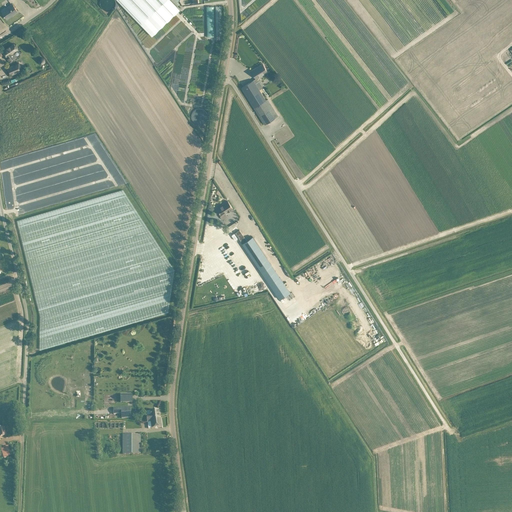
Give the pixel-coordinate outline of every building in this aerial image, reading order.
[(117,0),(152,36),(179,9),(170,0),(117,0)] [(5,16),(7,19),(18,11),(12,4),(1,11),(4,15),(4,16),(5,16)] [(218,5),(210,5),(210,35),(218,35),(218,33),(224,33),(224,4),(218,4),(218,5)] [(14,56),(12,53),(17,49),(14,43),(3,51),(7,56),(9,59),(14,56)] [(9,76),(14,74),(22,71),(19,63),(7,67),(9,72),(8,72),(9,76)] [(268,99),(266,100),(259,89),(263,87),(259,81),(260,80),(259,77),(268,71),(266,68),(263,64),(257,68),(256,67),(251,70),(256,78),(241,87),(244,92),(255,108),(265,125),(279,115),(268,99)] [(217,208),(221,215),(232,208),(228,201),(217,208)] [(235,232),(280,299),(290,292),(252,236),(247,240),(239,230),(235,232)] [(121,403),(133,402),(133,394),(120,394),(121,403)] [(122,417),(131,417),(130,407),(114,408),(114,414),(122,413),(122,417)] [(147,415),(146,416),(147,417),(147,419),(147,423),(148,423),(148,429),(152,428),(162,427),(160,418),(159,418),(158,410),(153,411),(150,411),(147,412),(147,415)] [(123,454),(136,454),(141,454),(141,435),(123,435),(123,454)] [(5,452),(2,452),(4,458),(12,456),(10,450),(9,447),(4,448),(3,448),(5,452)]
